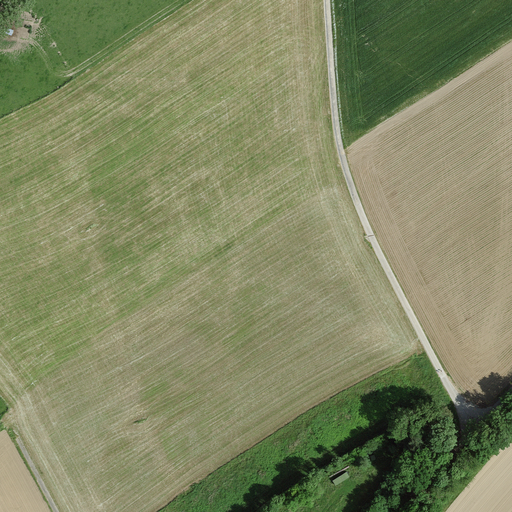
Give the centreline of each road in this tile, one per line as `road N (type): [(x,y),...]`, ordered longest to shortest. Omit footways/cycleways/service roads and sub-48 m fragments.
road 1 (track): [(475,420),(451,398),(346,184),(332,127),(324,0)]
road 2 (unclassified): [(389,511),(511,387)]
road 3 (track): [(62,76),(182,0)]
